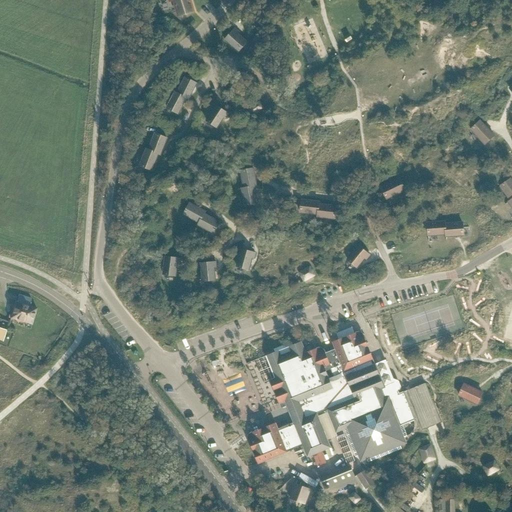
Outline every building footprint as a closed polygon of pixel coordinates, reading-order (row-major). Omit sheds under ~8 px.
[(179,16),(194,11),(190,0),(169,0),(170,2),(174,1),(179,16)] [(235,28),(225,39),(238,51),(247,42),(238,34),(239,32),(235,28)] [(177,93),(186,97),(188,99),(196,83),(185,77),(177,93)] [(253,79),(250,85),(259,90),(262,84),(253,79)] [(186,97),(177,93),(175,92),(167,107),(178,113),(186,97)] [(259,101),(249,108),(253,114),(263,108),(259,101)] [(216,105),(206,120),(217,127),(224,117),(226,118),(229,114),(216,105)] [(480,120),(471,129),(484,144),(494,135),(480,120)] [(155,133),(149,149),(158,153),(160,154),(167,138),(155,133)] [(158,153),(149,149),(146,149),(140,165),(152,170),(158,153)] [(244,188),(254,186),(257,185),(253,168),(241,170),(244,188)] [(399,178),(381,187),(387,198),(405,190),(399,178)] [(510,200),(511,198),(511,180),(511,178),(500,186),(510,200)] [(254,186),(244,188),(242,188),(245,206),(257,203),(254,186)] [(318,214),(319,204),(319,201),(302,199),(300,212),(318,214)] [(199,223),(204,213),(205,211),(190,203),(184,214),(199,223)] [(319,204),(318,214),(317,217),(335,219),(336,206),(319,204)] [(204,213),(199,223),(198,225),(214,233),(220,222),(204,213)] [(446,234),(445,223),(445,221),(427,222),(428,235),(446,234)] [(445,223),(446,234),(446,236),(464,235),(463,222),(445,223)] [(358,245),(347,259),(357,267),(365,258),(366,259),(370,255),(358,245)] [(241,249),(237,266),(249,269),(252,257),(254,258),(256,253),(241,249)] [(165,256),(163,274),(176,275),(177,263),(179,264),(180,258),(165,256)] [(216,261),(201,263),(203,281),(215,279),(214,267),(216,267),(216,261)] [(310,266),(299,272),(304,281),(315,275),(310,266)] [(9,315),(8,317),(32,324),(36,308),(29,305),(31,298),(19,294),(16,302),(15,301),(11,315),(9,315)] [(333,342),(335,347),(323,352),(318,350),(317,348),(306,353),(302,342),(293,345),(292,342),(274,348),(275,352),(267,355),(276,377),(270,380),(281,407),(287,405),(294,422),(278,428),(276,423),(252,432),(253,434),(251,439),(249,440),(258,463),(303,445),(307,456),(331,447),(317,414),(327,410),(336,432),(344,429),(355,456),(358,455),(361,461),(367,458),(368,462),(402,448),(400,445),(406,443),(404,437),(407,435),(403,425),(416,419),(405,390),(399,393),(396,386),(391,383),(384,386),(364,336),(362,336),(356,333),(356,332),(333,342)] [(441,422),(425,383),(410,389),(409,386),(405,387),(422,429),(441,422)] [(464,383),(459,395),(477,404),(482,392),(464,383)] [(343,434),(338,436),(345,454),(350,452),(343,434)] [(430,444),(419,448),(424,462),(435,458),(430,444)] [(494,460),(483,466),(488,474),(499,468),(494,460)] [(350,465),(320,477),(327,494),(357,482),(353,471),(350,465)] [(366,469),(357,475),(366,488),(374,483),(366,469)] [(296,484),(290,497),(304,503),(310,489),(300,485),(301,482),(297,480),(296,484)] [(316,488),(313,497),(320,499),(323,491),(316,488)] [(273,491),(270,491),(271,499),(274,498),(281,496),(280,489),(273,491)] [(355,493),(350,497),(355,502),(359,498),(355,493)] [(454,511),(455,499),(446,499),(446,511),(454,511)]
